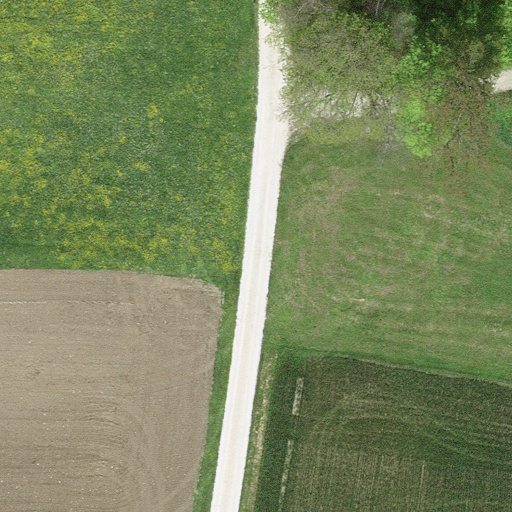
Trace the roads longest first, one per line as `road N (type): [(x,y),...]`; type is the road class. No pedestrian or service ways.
road 1 (track): [(222,511),(285,107),(281,0)]
road 2 (track): [(511,73),(460,87),(285,107)]
